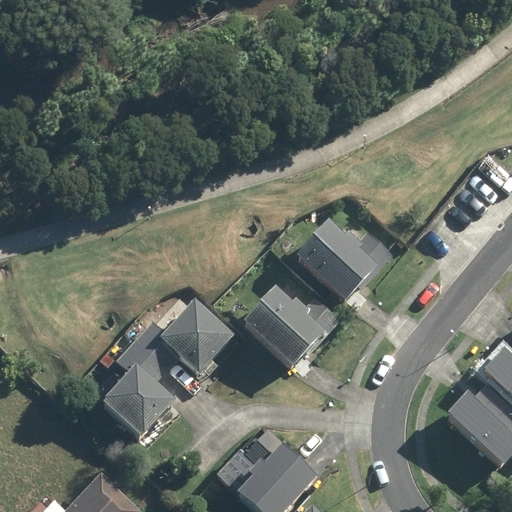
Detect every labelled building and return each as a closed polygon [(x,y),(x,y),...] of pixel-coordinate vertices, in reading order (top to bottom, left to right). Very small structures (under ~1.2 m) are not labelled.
[(305,254),(355,299),(385,265),(387,267),(398,254),(377,235),(367,246),(336,219),(305,254)] [(250,319),(301,365),(332,331),(334,333),(344,322),(319,298),(308,309),(282,285),(250,319)] [(158,322),(142,338),(173,368),(187,354),(206,373),(242,334),(203,298),(170,333),(158,322)] [(163,380),(173,368),(142,338),(122,359),(135,371),(109,399),(149,436),(184,398),(163,380)] [(511,357),(501,370),(496,365),(479,384),(511,414),(511,357)] [(440,431),(497,482),(511,464),(511,424),(481,396),(466,412),(461,408),(440,431)] [(245,490),(269,511),(290,511),(324,476),(275,430),(250,454),(266,469),(245,490)] [(72,511),(144,511),(146,510),(108,475),(72,511)]
